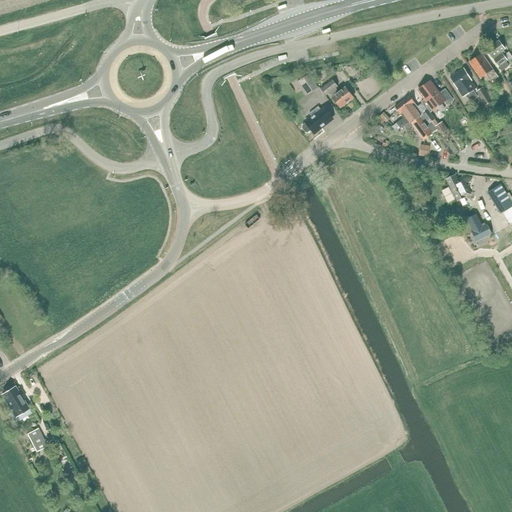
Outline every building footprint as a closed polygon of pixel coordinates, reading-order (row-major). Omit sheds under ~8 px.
[(448,43),(460,34),(454,26),(442,35),(448,43)] [(503,51),(505,50),(499,41),(486,50),(498,67),(507,61),(504,56),(506,54),(503,51)] [(491,81),(497,77),(481,54),(475,59),(474,58),(470,60),(471,62),(469,63),(481,79),(487,75),(491,81)] [(410,58),(400,63),(405,73),(415,68),(410,58)] [(473,91),(475,89),(471,82),(471,81),(463,69),(450,77),(462,97),(465,96),(466,98),(468,99),(470,100),(473,100),(478,98),(473,91)] [(317,87),(308,74),(298,82),(307,94),(317,87)] [(326,96),(329,94),(340,108),(353,98),(345,88),(338,93),(335,88),(338,87),(333,81),(321,90),(326,96)] [(431,81),(418,91),(425,100),(421,102),(430,113),(445,101),(447,104),(453,100),(445,90),(440,94),(431,81)] [(484,106),(491,102),(483,88),(476,93),(484,106)] [(410,97),(404,101),(419,122),(430,113),(423,104),(418,107),(410,97)] [(404,101),(395,108),(403,118),(397,123),(400,128),(401,129),(404,126),(407,130),(413,126),(419,122),(404,101)] [(324,109),(321,111),(318,107),(309,114),(312,118),(306,122),(306,123),(303,126),(302,128),(305,132),(308,132),(311,130),(314,134),(332,120),(324,109)] [(419,122),(413,126),(424,140),(437,130),(435,127),(438,125),(430,113),(419,122)] [(384,114),(380,117),(385,122),(386,123),(389,119),(384,114)] [(397,123),(392,127),(396,132),(400,128),(397,123)] [(435,127),(437,130),(444,138),(449,134),(441,123),(438,125),(435,127)] [(420,156),(428,157),(430,146),(421,145),(420,156)] [(457,202),(471,195),(462,178),(457,180),(455,175),(446,179),(457,202)] [(503,212),(511,206),(511,203),(500,185),(490,192),(503,212)] [(477,214),(467,219),(478,241),(492,234),(487,224),(483,226),(477,214)] [(15,417),(28,409),(15,387),(1,395),(15,417)] [(36,452),(47,446),(38,429),(27,434),(36,452)]
